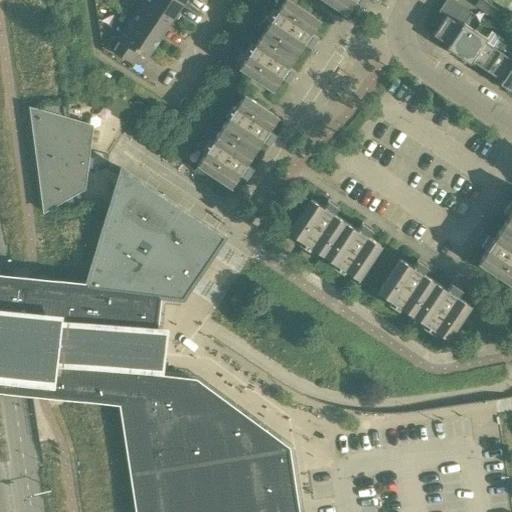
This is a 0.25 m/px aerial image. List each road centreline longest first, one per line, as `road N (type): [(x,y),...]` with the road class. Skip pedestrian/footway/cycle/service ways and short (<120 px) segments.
road 1 (secondary): [(32,511),(0,300)]
road 2 (residential): [(511,127),(405,56),(399,23),(415,0)]
